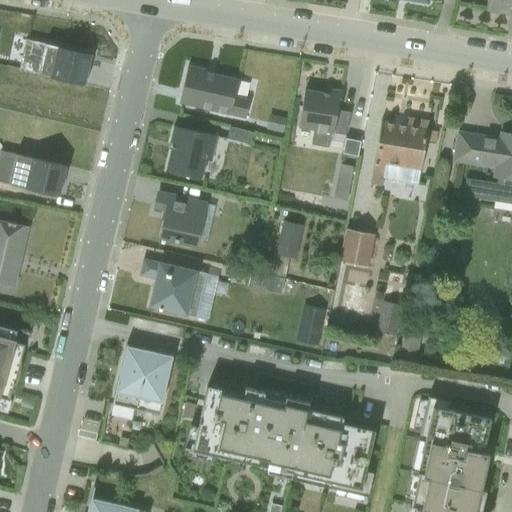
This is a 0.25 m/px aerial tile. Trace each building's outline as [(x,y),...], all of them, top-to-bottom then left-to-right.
[(511,0),(478,0),(476,11),(511,17),(511,0)] [(84,85),(91,53),(20,37),(13,70),(84,85)] [(179,100),(227,113),(236,78),(187,65),(179,100)] [(298,127),(345,136),(350,112),(337,109),(341,89),(329,87),(328,92),(305,88),(298,127)] [(248,99),(234,96),(230,114),(244,117),(248,99)] [(285,118),(269,114),(266,129),(281,132),(285,118)] [(395,180),(418,184),(425,141),(435,143),(437,131),(426,129),(428,119),(406,116),(405,123),(395,180)] [(395,180),(405,123),(381,119),(370,183),(381,186),(383,178),(395,180)] [(453,197),(511,205),(511,134),(454,126),(448,164),(487,169),(485,182),(455,178),(453,197)] [(159,171),(203,180),(212,137),(168,127),(159,171)] [(251,133),(228,127),(226,137),(249,142),(251,133)] [(346,137),(343,152),(357,155),(360,140),(346,137)] [(63,167),(0,152),(0,183),(56,197),(63,167)] [(340,163),(333,196),(346,198),(353,165),(340,163)] [(157,238),(196,247),(207,201),(156,189),(152,208),(163,210),(157,238)] [(0,296),(13,299),(29,223),(0,216),(0,296)] [(302,226),(282,221),(274,253),(294,258),(302,226)] [(374,234),(346,228),(339,260),(367,266),(374,234)] [(147,305),(194,316),(204,272),(142,257),(138,274),(153,278),(147,305)] [(283,278),(251,271),(248,287),(280,294),(283,278)] [(384,326),(382,297),(365,297),(366,327),(384,326)] [(0,394),(14,398),(32,331),(0,322),(0,394)] [(102,403),(156,415),(167,361),(113,350),(102,403)] [(251,470),(268,400),(199,383),(182,454),(251,470)] [(407,480),(462,491),(477,419),(435,410),(436,402),(418,398),(401,479),(407,480)] [(251,470),(350,494),(367,424),(268,400),(251,470)] [(399,511),(457,511),(462,491),(407,480),(400,509),(399,511)] [(74,511),(126,511),(127,510),(77,500),(74,511)]
